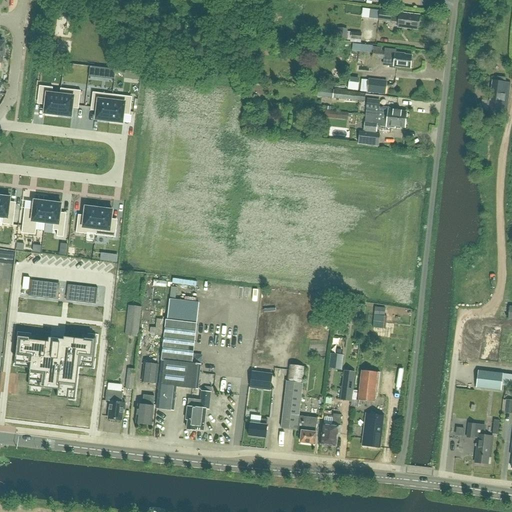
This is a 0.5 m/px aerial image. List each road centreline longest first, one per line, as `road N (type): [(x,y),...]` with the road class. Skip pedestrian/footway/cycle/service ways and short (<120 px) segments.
road 1 (unclassified): [(398,479),(455,0)]
road 2 (residential): [(440,484),(460,324),(495,303),(500,286),(499,187),(511,97)]
road 3 (tertiary): [(398,479),(0,438)]
road 4 (residential): [(0,168),(98,180),(111,177),(118,157),(111,141),(0,120)]
